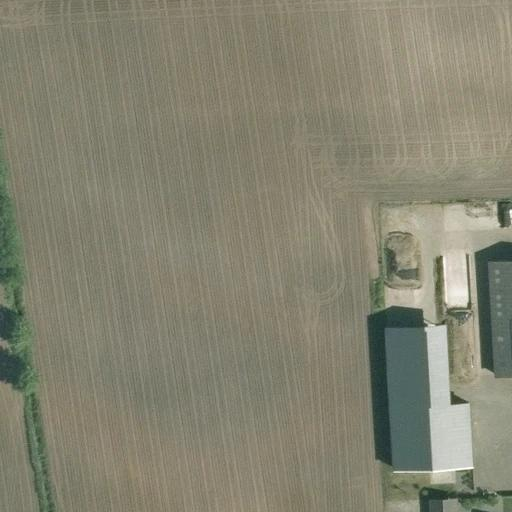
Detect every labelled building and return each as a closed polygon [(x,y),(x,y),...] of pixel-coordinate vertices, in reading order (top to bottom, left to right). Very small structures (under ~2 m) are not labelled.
[(478,230),(478,206),(451,206),(452,231),(478,230)] [(511,373),(511,260),(489,262),(495,375),(511,373)] [(481,330),(478,263),(452,264),(453,287),(461,287),(462,313),(467,312),(468,331),(481,330)] [(436,324),(386,327),(394,468),(473,464),(469,403),(440,405),(436,324)] [(456,511),(455,497),(431,499),(432,511),(456,511)]
